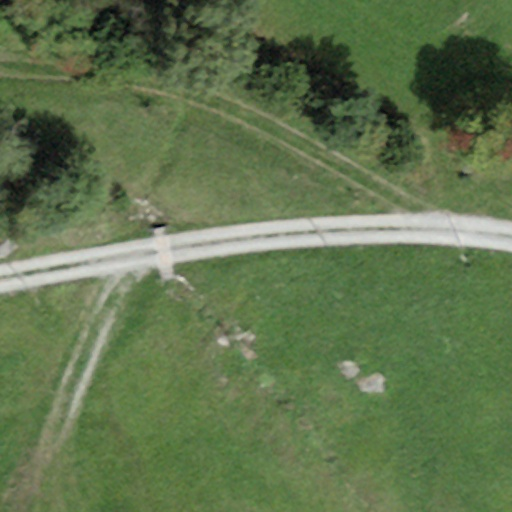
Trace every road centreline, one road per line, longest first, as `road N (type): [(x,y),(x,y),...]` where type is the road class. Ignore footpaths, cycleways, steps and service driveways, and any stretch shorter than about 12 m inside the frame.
road 1 (track): [(423,227),(407,203),(235,108),(0,63)]
road 2 (track): [(0,279),(223,241),(423,227)]
